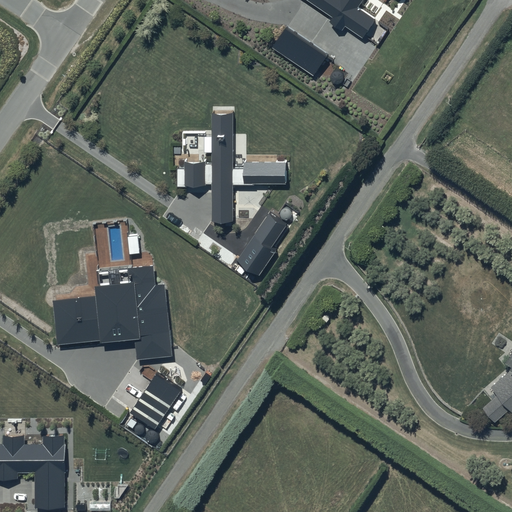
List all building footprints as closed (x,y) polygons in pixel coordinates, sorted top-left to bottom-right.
[(360,0),(310,0),(350,27),(353,24),(375,39),(384,25),(357,6),(360,0)] [(287,27),(274,45),(314,73),(327,54),(287,27)] [(212,110),(214,159),(181,160),(182,183),(213,182),(214,218),(236,218),(235,183),(289,181),(288,159),(243,160),(243,164),(235,164),(233,110),(212,110)] [(287,224),(269,212),(256,233),(274,245),(287,224)] [(135,280),(98,283),(98,295),(56,298),(59,341),(137,336),(138,356),(172,354),(167,281),(157,282),(156,265),(134,266),(135,280)] [(511,349),(509,353),(511,354),(511,357),(510,360),(511,360),(511,361),(493,381),(500,390),(485,402),(496,417),(511,405),(511,349)] [(128,417),(148,432),(181,386),(161,371),(128,417)] [(0,441),(0,475),(18,476),(18,472),(37,473),(36,504),(64,505),(67,437),(42,436),(42,441),(27,441),(27,435),(2,434),(2,442),(0,441)]
